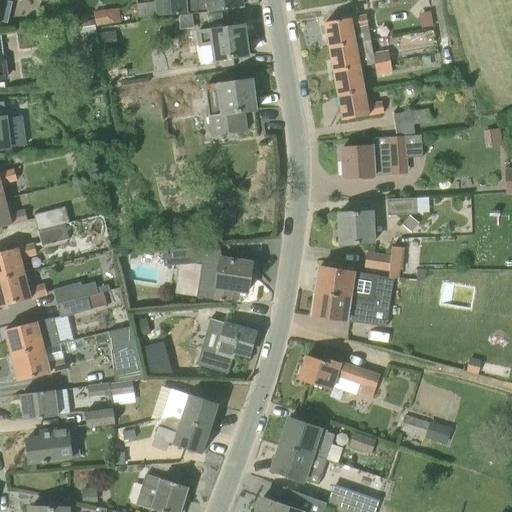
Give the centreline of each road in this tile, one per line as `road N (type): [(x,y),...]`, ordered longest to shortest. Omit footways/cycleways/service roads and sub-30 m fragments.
road 1 (tertiary): [(211,511),(253,402),(288,264),(295,138),(273,0)]
road 2 (track): [(276,325),(423,368)]
